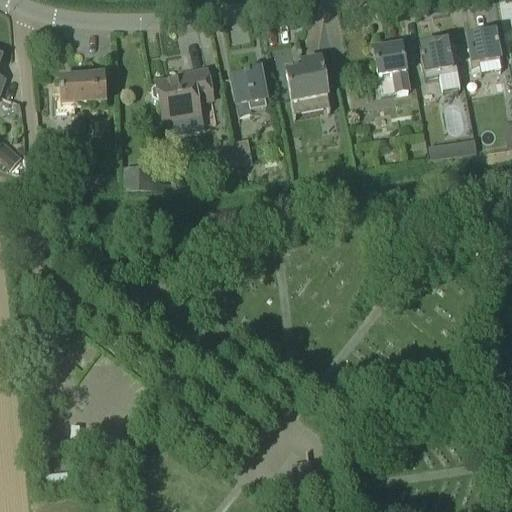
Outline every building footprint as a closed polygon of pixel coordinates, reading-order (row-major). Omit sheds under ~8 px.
[(497,51),(496,47),(495,47),(493,37),(466,42),(471,73),(478,71),(480,79),(500,75),(496,51),(497,51)] [(425,84),(438,82),(440,96),(453,98),(459,96),(449,45),(419,51),(425,84)] [(378,85),(391,83),(394,99),(408,97),(401,51),(374,55),(378,85)] [(286,77),(294,121),(329,116),(320,61),(301,64),(303,74),(286,77)] [(250,120),(250,117),(266,114),(259,74),(242,77),(244,83),(232,85),(238,123),(250,120)] [(158,107),(160,107),(168,146),(204,139),(198,107),(213,104),(207,75),(190,78),(191,81),(156,88),(157,92),(155,93),(152,96),(154,104),(158,107)] [(54,96),(55,122),(74,121),(74,113),(105,111),(104,81),(59,83),(59,95),(54,96)] [(247,144),(233,147),(234,151),(237,171),(252,168),(247,144)] [(238,175),(237,171),(234,151),(217,155),(221,179),(238,175)] [(10,175),(21,161),(12,153),(0,166),(10,175)] [(123,173),(123,197),(158,196),(158,172),(123,173)] [(81,178),(82,194),(93,194),(93,178),(81,178)] [(289,467),(291,486),(311,484),(309,464),(289,467)]
